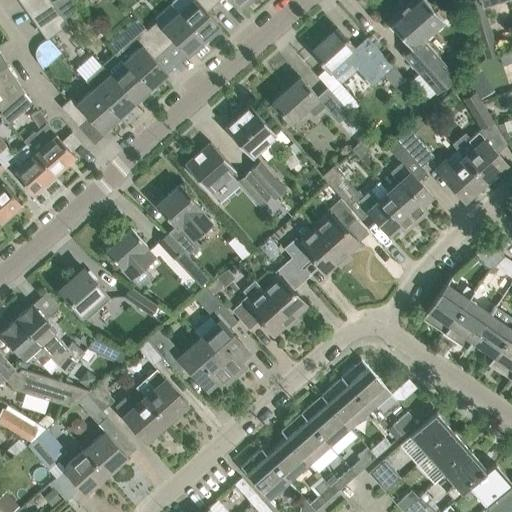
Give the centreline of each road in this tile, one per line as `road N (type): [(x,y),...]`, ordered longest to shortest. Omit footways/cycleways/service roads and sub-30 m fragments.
road 1 (residential): [(0,275),(307,0)]
road 2 (residential): [(373,331),(343,336),(152,511)]
road 3 (residential): [(511,415),(373,331)]
road 4 (residential): [(480,219),(373,331)]
